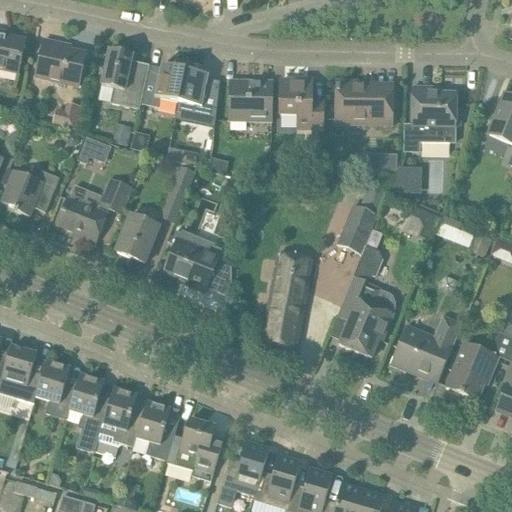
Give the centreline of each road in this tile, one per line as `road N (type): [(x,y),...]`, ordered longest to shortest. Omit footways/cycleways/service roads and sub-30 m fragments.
road 1 (tertiary): [(470,470),(0,277)]
road 2 (residential): [(463,54),(220,43)]
road 3 (residential): [(220,43),(11,0)]
road 4 (residential): [(220,43),(258,21),(347,0)]
